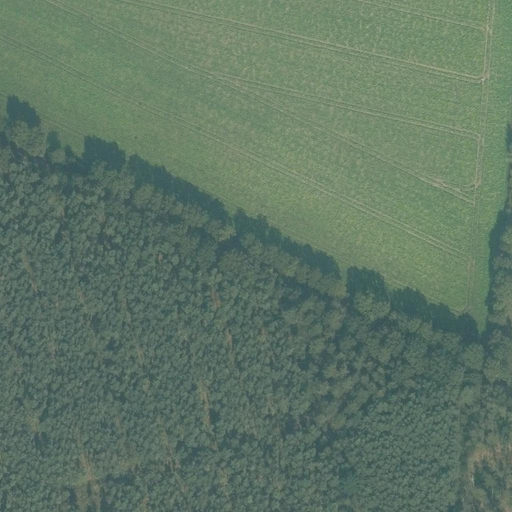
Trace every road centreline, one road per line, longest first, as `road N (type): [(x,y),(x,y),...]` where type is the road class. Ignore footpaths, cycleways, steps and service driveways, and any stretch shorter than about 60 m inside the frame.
road 1 (track): [(273,277),(0,143)]
road 2 (track): [(511,392),(273,277)]
